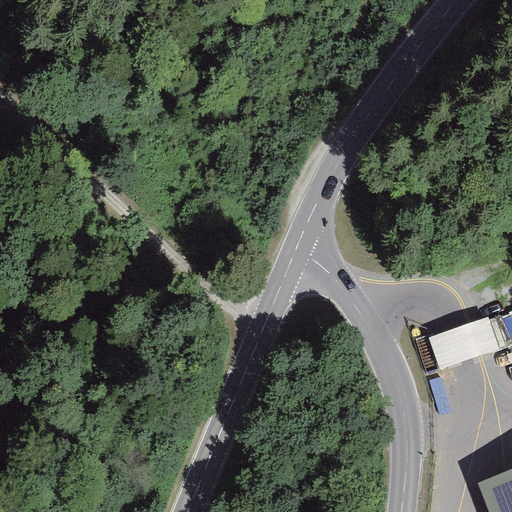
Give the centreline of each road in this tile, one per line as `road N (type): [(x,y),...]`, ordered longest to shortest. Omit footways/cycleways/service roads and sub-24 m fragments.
road 1 (track): [(0,91),(262,332)]
road 2 (tertiary): [(457,0),(335,165),(295,251)]
road 3 (tertiary): [(295,251),(352,302),(395,379),(406,429),(401,511)]
road 4 (tertiary): [(188,511),(295,251)]
